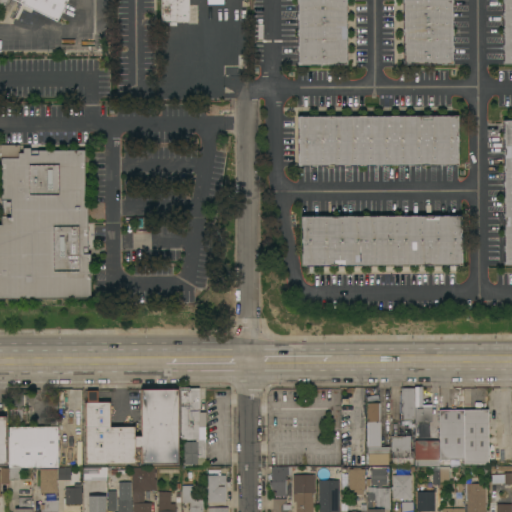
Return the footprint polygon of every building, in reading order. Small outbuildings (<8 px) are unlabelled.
[(0,0),(19,0),(19,2),(15,0),(7,0),(4,9),(0,7),(2,4),(0,3),(0,0)] [(13,0),(57,19),(65,0),(13,0)] [(189,0),(189,22),(161,22),(161,0),(189,0)] [(296,0),(346,0),(347,64),(297,64),(296,0)] [(452,0),(452,64),(403,64),(402,0),(452,0)] [(511,0),(511,62),(503,63),(502,0),(511,0)] [(457,115),(458,164),(298,165),(297,116),(457,115)] [(511,264),(504,264),(503,120),(511,119),(511,264)] [(85,206),(87,206),(87,253),(90,253),(90,298),(0,298),(0,224),(1,224),(1,215),(2,215),(2,200),(1,200),(1,157),(18,157),(18,152),(23,152),(23,147),(30,147),(30,149),(84,149),(85,206)] [(301,266),(301,216),(461,215),(461,265),(301,266)] [(414,386),(422,386),(422,405),(432,405),(432,421),(415,421),(415,419),(414,388),(414,386)] [(180,389),(190,389),(190,387),(199,387),(199,412),(205,411),(206,458),(205,458),(205,464),(197,464),(197,463),(184,464),(184,453),(183,453),(183,441),(196,441),(196,439),(186,439),(181,439),(180,389)] [(401,419),(401,388),(414,388),(415,419),(401,419)] [(178,463),(141,463),(141,447),(135,447),(135,463),(85,463),(85,402),(87,402),(87,390),(97,390),(97,402),(110,402),(110,426),(135,426),(135,436),(141,436),(140,389),(177,389),(178,463)] [(475,391),(486,390),(486,403),(475,403),(475,391)] [(8,467),(8,426),(39,426),(39,413),(47,413),(47,396),(57,396),(58,467),(21,467),(8,467)] [(380,422),(367,422),(367,403),(380,402),(380,422)] [(488,463),(464,464),(464,459),(439,459),(439,409),(488,409),(488,463)] [(439,440),(439,465),(414,466),(414,440),(439,440)] [(389,446),(389,452),(388,452),(388,464),(368,465),(368,453),(367,453),(367,446),(389,446)] [(413,450),(413,464),(392,465),(392,450),(413,450)] [(271,467),(291,466),(291,474),(284,474),(284,479),(287,479),(287,478),(291,478),(291,484),(292,484),(292,494),(287,494),(287,496),(276,496),(275,489),(271,489),(271,467)] [(449,481),(440,481),(439,466),(448,466),(449,481)] [(21,479),(9,479),(9,483),(1,483),(1,467),(8,467),(21,467),(21,479)] [(58,467),(71,467),(71,480),(58,480),(58,467)] [(155,467),(155,478),(156,478),(156,490),(144,490),(144,502),(151,502),(151,511),(133,511),(133,503),(133,491),(132,491),(132,489),(133,489),(133,469),(132,469),(132,467),(155,467)] [(40,492),(40,468),(57,468),(57,492),(40,492)] [(84,480),(83,468),(101,468),(102,480),(84,480)] [(364,489),(363,489),(363,494),(350,493),(350,490),(348,490),(349,468),(365,469),(364,489)] [(367,511),(367,509),(368,509),(368,486),(376,486),(376,487),(377,487),(377,485),(371,485),(371,468),(386,468),(386,484),(382,484),(382,487),(390,487),(390,509),(384,509),(384,511),(367,511)] [(226,502),(207,502),(207,475),(208,475),(208,469),(221,469),(221,475),(226,475),(226,502)] [(504,473),(504,472),(511,472),(511,483),(505,484),(505,483),(492,483),(492,473),(504,473)] [(293,474),(315,474),(315,492),(313,492),(313,511),(296,511),(296,502),(293,502),(293,474)] [(411,495),(413,495),(413,498),(411,498),(392,498),(392,489),(391,489),(391,486),(392,486),(392,475),(411,474),(411,495)] [(339,511),(319,511),(318,480),(339,480),(339,511)] [(131,511),(117,511),(117,485),(121,485),(121,482),(123,482),(131,481),(131,511)] [(81,487),(82,487),(82,503),(65,504),(65,502),(64,503),(63,498),(65,498),(65,487),(72,487),(72,483),(81,483),(81,487)] [(485,483),(485,511),(467,511),(467,483),(485,483)] [(182,485),(193,485),(193,499),(203,499),(203,511),(190,511),(190,506),(190,502),(182,502),(182,485)] [(433,510),(427,510),(424,510),(418,510),(417,489),(433,489),(433,510)] [(116,510),(108,510),(108,490),(116,490),(116,510)] [(158,511),(158,491),(170,491),(171,503),(176,503),(176,511),(158,511)] [(105,511),(88,511),(88,496),(105,495),(105,511)] [(31,511),(14,511),(14,508),(18,508),(18,497),(31,497),(31,511)] [(272,511),(272,498),(286,498),(286,504),(291,504),(291,509),(290,509),(290,511),(272,511)] [(38,511),(41,511),(41,504),(44,504),(44,499),(58,499),(58,511),(38,511)] [(413,502),(413,511),(401,511),(401,502),(413,502)]
